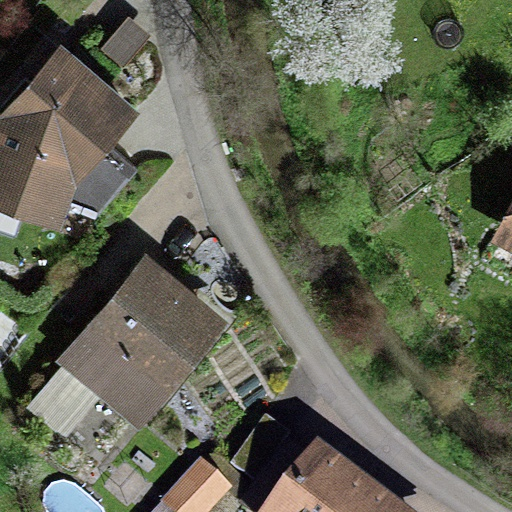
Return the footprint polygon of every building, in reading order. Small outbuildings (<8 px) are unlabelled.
[(14,117),(0,132),(0,176),(12,181),(7,197),(54,214),(57,205),(94,218),(137,169),(100,135),(126,106),(65,52),(10,114),(14,117)] [(214,323),(143,264),(67,357),(137,415),(214,323)] [(289,435),(264,417),(230,464),(255,482),(289,435)] [(206,511),(225,491),(195,465),(153,511),(206,511)] [(379,511),(325,470),(292,511),(379,511)]
